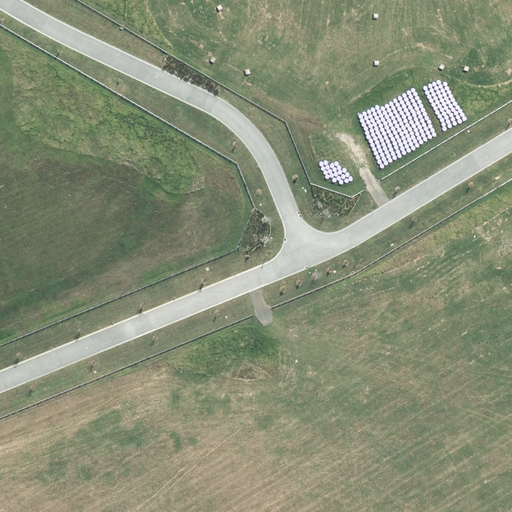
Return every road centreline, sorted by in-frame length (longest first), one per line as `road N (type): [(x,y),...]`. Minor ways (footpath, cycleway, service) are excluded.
road 1 (residential): [(4,0),(226,114),(264,156),(315,252)]
road 2 (residential): [(0,380),(315,252)]
road 3 (residential): [(315,252),(511,128)]
